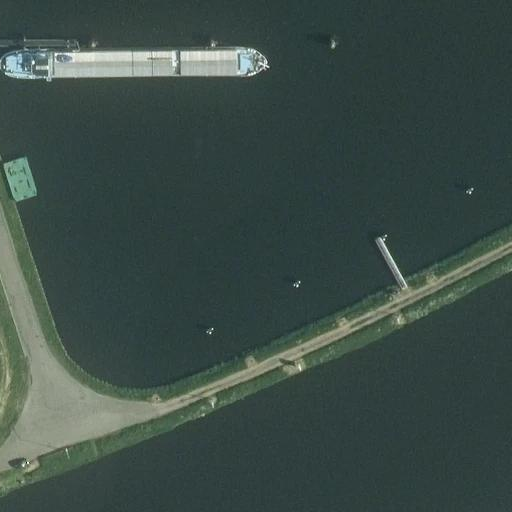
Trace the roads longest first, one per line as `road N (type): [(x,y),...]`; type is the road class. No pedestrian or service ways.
road 1 (track): [(511,247),(158,411)]
road 2 (unclassified): [(68,442),(0,238)]
